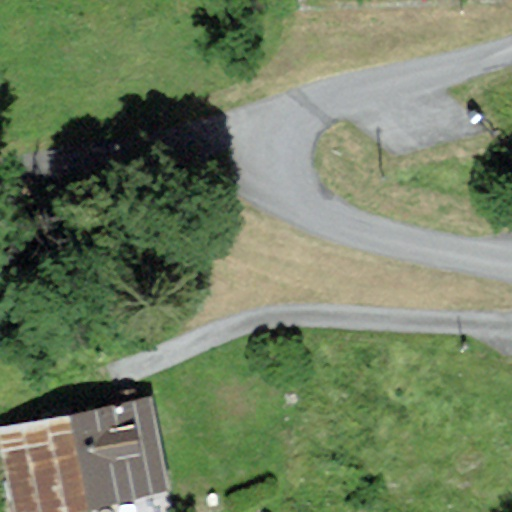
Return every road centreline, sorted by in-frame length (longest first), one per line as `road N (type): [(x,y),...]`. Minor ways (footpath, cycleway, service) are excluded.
road 1 (track): [(511,324),(301,313),(244,323),(120,375)]
road 2 (unclassified): [(511,264),(382,242),(305,207),(268,175),(251,140)]
road 3 (unclassified): [(251,140),(285,109),(511,49)]
road 4 (unclassified): [(251,140),(0,181)]
